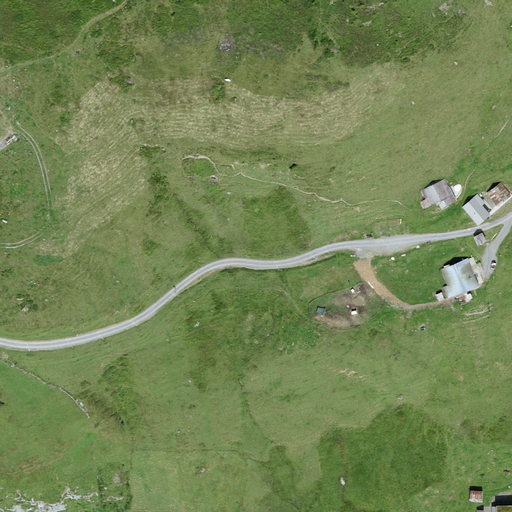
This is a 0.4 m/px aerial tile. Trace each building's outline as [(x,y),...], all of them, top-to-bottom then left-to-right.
[(446,178),(422,190),(426,199),(420,202),(424,209),(436,203),(439,209),(457,201),(446,178)] [(501,183),(487,194),(497,207),(511,196),(501,183)] [(485,203),(477,193),(461,208),(478,226),(491,215),(483,205),(485,203)] [(483,233),(474,237),(478,246),(487,241),(483,233)] [(469,258),(441,269),(447,286),(443,288),(448,300),(480,287),(469,258)] [(483,492),(471,491),(470,501),(482,502),(483,492)]
